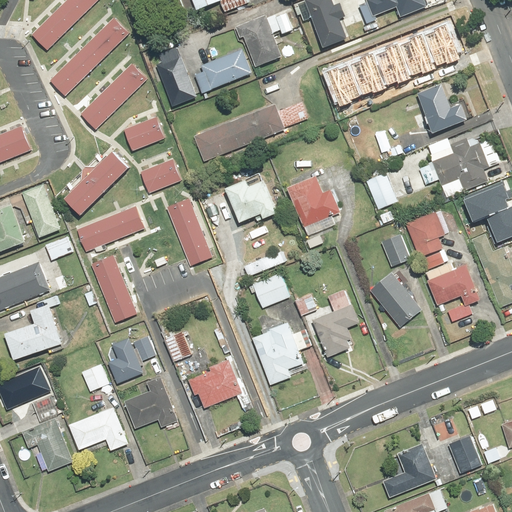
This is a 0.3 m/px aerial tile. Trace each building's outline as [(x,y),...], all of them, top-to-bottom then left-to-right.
[(66,0),(33,32),(48,48),(98,0),(66,0)] [(196,0),(200,9),(223,0),(224,0),(228,10),(252,1),(251,0),(196,0)] [(308,0),(324,45),(348,37),(341,17),(347,15),(342,1),(336,3),(334,0),(308,0)] [(369,0),(376,16),(397,7),(401,17),(432,5),(430,0),(369,0)] [(117,13),(51,78),(68,95),(134,29),(117,13)] [(270,13),(242,24),(259,65),(286,54),(270,13)] [(288,14),(278,18),(285,35),(296,30),(288,14)] [(386,37),(367,45),(382,83),(431,64),(421,37),(391,49),(386,37)] [(155,55),(175,105),(200,95),(180,45),(155,55)] [(195,68),(205,91),(256,71),(247,48),(195,68)] [(134,61),(83,113),(99,129),(150,78),(134,61)] [(420,88),(437,131),(474,117),(467,98),(455,102),(446,78),(420,88)] [(337,97),(343,112),(371,101),(365,86),(337,97)] [(279,102),(197,135),(207,160),(289,127),(279,102)] [(161,114),(127,128),(136,150),(170,136),(161,114)] [(25,124),(0,133),(0,161),(34,148),(25,124)] [(455,151),(420,165),(428,185),(441,179),(443,185),(461,178),(466,190),(498,177),(480,132),(452,144),(455,151)] [(117,146),(67,196),(84,213),(134,163),(117,146)] [(178,157),(143,171),(152,192),(187,178),(178,157)] [(390,169),(368,177),(380,210),(402,202),(390,169)] [(320,173),(291,185),(311,234),(340,222),(336,214),(348,208),(336,179),(325,184),(320,173)] [(252,174),(230,183),(245,220),(266,212),(269,218),(285,211),(271,175),(255,182),(252,174)] [(489,214),(500,243),(511,238),(511,191),(507,178),(463,194),(473,220),(489,214)] [(47,181),(24,190),(41,234),(65,225),(47,181)] [(193,198),(169,208),(193,265),(217,255),(193,198)] [(0,251),(32,239),(17,202),(0,209),(0,251)] [(140,205),(80,228),(89,251),(149,228),(140,205)] [(442,209),(408,221),(421,256),(454,244),(442,209)] [(405,231),(384,239),(394,266),(415,258),(405,231)] [(70,233),(48,241),(54,259),(76,250),(70,233)] [(488,233),(476,238),(503,305),(511,301),(511,253),(508,243),(494,249),(488,233)] [(287,251),(247,267),(251,278),(291,263),(287,251)] [(117,253),(94,262),(118,322),(141,313),(117,253)] [(456,259),(428,268),(440,303),(466,295),(469,305),(485,300),(472,261),(459,265),(456,259)] [(43,260),(0,277),(0,308),(53,287),(43,260)] [(284,270),(254,282),(264,307),(294,296),(284,270)] [(396,270),(373,288),(405,326),(427,307),(396,270)] [(316,288),(297,296),(310,326),(317,323),(331,356),(360,344),(353,326),(366,320),(350,285),(330,293),(336,308),(326,312),(316,288)] [(70,339),(53,295),(34,303),(41,319),(9,332),(19,358),(70,339)] [(292,318),(255,332),(275,384),(312,369),(292,318)] [(186,330),(168,336),(177,360),(195,354),(186,330)] [(162,356),(153,332),(139,337),(147,361),(162,356)] [(111,358),(119,381),(148,371),(135,335),(117,342),(122,354),(111,358)] [(185,374),(198,410),(245,394),(232,358),(185,374)] [(85,368),(94,392),(115,384),(106,360),(85,368)] [(45,363),(13,374),(22,399),(54,388),(45,363)] [(127,398),(138,428),(161,420),(163,425),(183,418),(167,375),(151,381),(154,388),(127,398)] [(120,404),(73,420),(83,448),(111,438),(115,449),(134,443),(120,404)] [(61,415),(25,428),(32,448),(42,445),(51,469),(77,459),(61,415)] [(511,418),(503,422),(511,446),(511,445),(511,418)] [(473,432),(453,440),(465,470),(485,461),(473,432)] [(386,478),(393,495),(441,476),(427,441),(401,451),(408,469),(386,478)] [(443,486),(387,508),(388,511),(432,511),(451,505),(443,486)] [(499,511),(495,501),(466,511),(499,511)]
